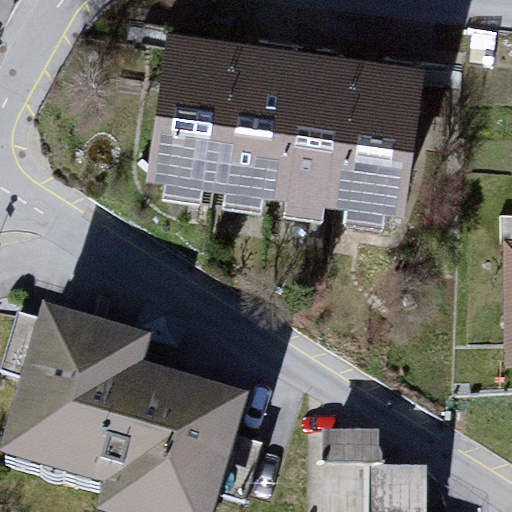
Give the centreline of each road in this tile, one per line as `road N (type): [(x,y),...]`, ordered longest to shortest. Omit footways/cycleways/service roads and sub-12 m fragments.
road 1 (residential): [(0,187),(116,270),(511,511)]
road 2 (residential): [(0,112),(62,0)]
